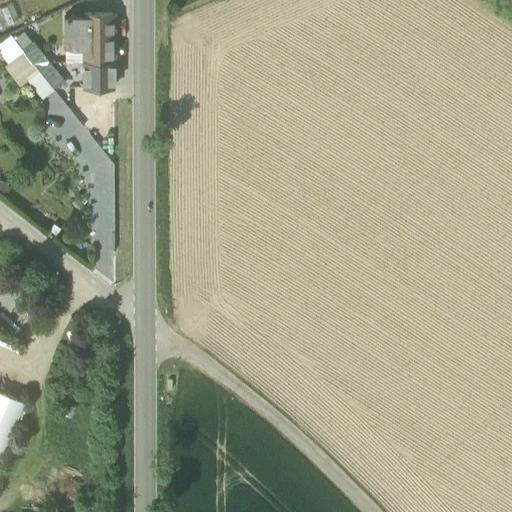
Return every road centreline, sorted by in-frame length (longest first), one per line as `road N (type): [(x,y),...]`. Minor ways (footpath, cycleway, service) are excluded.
road 1 (secondary): [(143,324),(143,0)]
road 2 (unclassified): [(359,511),(291,444),(143,324)]
road 3 (secondary): [(143,511),(143,324)]
road 4 (residential): [(143,324),(0,212)]
